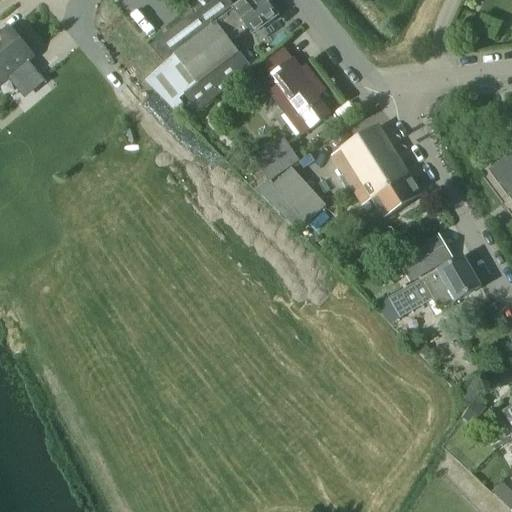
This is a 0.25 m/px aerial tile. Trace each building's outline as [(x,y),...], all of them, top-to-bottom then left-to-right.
[(250,70),(238,54),(238,55),(226,38),(243,24),(252,35),(277,17),(275,14),(276,13),(270,4),(268,5),(264,0),(255,0),(236,15),(233,11),(215,25),(174,57),(175,58),(144,81),(173,110),(182,104),(178,100),(184,96),(198,114),(211,104),(250,70)] [(183,0),(194,12),(149,47),(164,65),(174,57),(215,25),(213,22),(233,7),(228,1),(228,0),(217,0),(216,2),(213,0),(183,0)] [(0,83),(11,74),(20,85),(36,72),(33,68),(27,61),(30,58),(8,31),(0,37),(0,83)] [(276,87),(268,93),(285,115),(302,138),(331,116),(317,98),(326,92),(306,66),(301,70),(293,60),(270,78),(276,87)] [(410,179),(379,129),(332,159),(350,187),(372,181),(374,179),(380,189),(394,181),(397,187),(410,179)] [(299,162),(283,138),(252,157),(268,182),(299,162)] [(511,154),(487,173),(508,200),(509,199),(511,203),(511,154)] [(324,207),(291,169),(272,186),(270,183),(256,192),(297,233),(324,207)] [(384,220),(422,197),(410,179),(397,187),(394,181),(380,189),(374,179),(372,181),(350,187),(346,189),(348,193),(352,191),(362,207),(372,201),(384,220)] [(424,271),(447,258),(439,246),(417,259),(424,271)] [(421,282),(389,302),(400,321),(433,302),(446,309),(481,289),(464,260),(422,284),(421,282)] [(475,401),(463,419),(475,427),(486,409),(475,401)]
